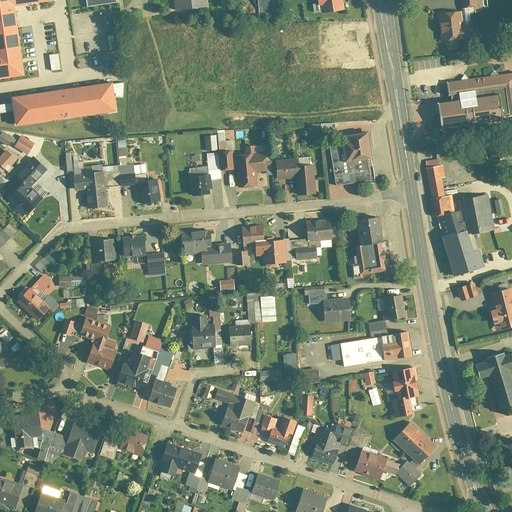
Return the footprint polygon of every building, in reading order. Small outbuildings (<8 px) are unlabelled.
[(0,0),(0,81),(25,78),(16,6),(52,1),(51,0),(0,0)] [(212,0),(178,0),(181,15),(214,9),(212,0)] [(259,0),(261,15),(275,15),(274,0),(259,0)] [(341,0),(317,0),(318,6),(323,6),(323,15),(343,14),(341,0)] [(451,5),(428,6),(430,33),(460,31),(460,19),(452,19),(451,5)] [(483,5),(466,5),(467,21),(483,20),(483,5)] [(317,24),(292,24),(292,40),(318,39),(317,24)] [(362,56),(359,36),(329,42),(331,52),(344,49),(345,59),(362,56)] [(54,71),(63,70),(60,54),(51,55),(54,71)] [(431,111),(434,127),(461,122),(465,125),(469,119),(511,113),(511,75),(511,70),(461,75),(456,69),(453,76),(438,77),(441,97),(435,98),(437,109),(431,111)] [(111,83),(12,98),(16,126),(116,111),(111,83)] [(375,166),(367,125),(345,129),(345,133),(327,137),(335,181),(363,176),(361,169),(375,166)] [(29,140),(17,133),(11,143),(23,150),(29,140)] [(511,139),(495,143),(498,160),(511,157),(511,139)] [(1,147),(0,147),(0,166),(1,168),(11,157),(1,147)] [(223,147),(211,148),(213,167),(225,166),(223,147)] [(265,151),(235,154),(239,191),(255,189),(253,171),(267,170),(265,151)] [(43,168),(29,155),(10,173),(17,180),(4,193),(21,211),(39,194),(28,183),(43,168)] [(298,158),(274,161),(277,182),(295,180),(297,197),(317,195),(313,163),(299,165),(298,158)] [(454,277),(483,268),(478,251),(471,253),(466,235),(461,211),(453,213),(450,197),(443,198),(440,178),(443,178),(441,167),(438,167),(436,161),(425,162),(432,200),(430,200),(433,217),(437,217),(443,237),(442,238),(454,277)] [(99,169),(68,172),(69,188),(80,187),(82,206),(103,204),(99,169)] [(130,169),(115,171),(116,183),(134,181),(136,200),(148,198),(144,171),(131,173),(130,169)] [(204,170),(184,173),(186,193),(207,191),(204,170)] [(486,196),(459,202),(461,211),(466,235),(493,230),(486,196)] [(504,197),(496,198),(498,216),(507,214),(504,197)] [(310,245),(328,243),(324,214),(300,217),(303,244),(291,245),(293,257),(311,255),(310,245)] [(380,215),(358,218),(361,246),(384,243),(380,215)] [(263,226),(241,228),(242,248),(253,247),(254,256),(260,255),(261,268),(284,266),(282,239),(264,240),(263,226)] [(227,260),(225,239),(209,240),(208,227),(177,229),(179,251),(196,249),(197,262),(227,260)] [(160,270),(158,248),(142,250),(140,230),(118,232),(120,253),(138,252),(140,272),(160,270)] [(110,235),(89,236),(91,259),(112,257),(110,235)] [(352,284),(360,283),(359,274),(389,270),(384,243),(361,246),(358,247),(360,267),(350,268),(352,284)] [(239,265),(250,265),(250,251),(239,251),(239,265)] [(44,272),(53,264),(46,257),(37,265),(44,272)] [(34,293),(47,279),(39,272),(12,299),(32,319),(46,305),(34,293)] [(80,273),(55,274),(56,286),(81,285),(80,273)] [(230,277),(214,278),(215,290),(230,289),(230,277)] [(476,288),(461,293),(464,303),(479,298),(476,288)] [(318,300),(325,300),(325,291),(309,292),(310,307),(318,306),(318,300)] [(511,300),(510,293),(491,297),(496,316),(489,318),(492,332),(511,327),(511,300)] [(277,297),(264,298),(266,329),(279,328),(277,297)] [(353,297),(325,300),(327,322),(355,319),(353,297)] [(404,297),(384,300),(385,312),(380,312),(382,324),(407,321),(404,297)] [(204,312),(185,314),(189,344),(213,342),(211,320),(205,321),(204,312)] [(70,318),(61,314),(55,329),(64,333),(70,318)] [(110,324),(86,316),(79,338),(92,342),(85,362),(109,370),(117,342),(105,339),(110,324)] [(144,320),(131,317),(126,335),(139,338),(144,320)] [(371,326),(372,340),(388,338),(386,324),(371,326)] [(258,325),(236,326),(238,345),(259,344),(258,325)] [(416,360),(412,335),(381,340),(338,347),(342,371),(385,365),(416,360)] [(0,345),(0,344),(0,367),(8,367),(7,351),(1,352),(0,345)] [(482,382),(494,379),(505,414),(511,412),(511,357),(509,358),(508,355),(488,361),(489,364),(477,368),(482,382)] [(297,356),(284,357),(285,371),(297,371),(297,356)] [(144,366),(120,359),(114,379),(138,386),(144,366)] [(321,367),(305,369),(307,387),(323,385),(321,367)] [(419,372),(397,375),(398,385),(394,385),(395,394),(400,393),(401,403),(411,401),(423,399),(419,372)] [(175,383),(152,374),(144,396),(168,404),(175,383)] [(282,374),(262,376),(263,385),(283,383),(282,374)] [(375,375),(363,377),(366,389),(377,387),(375,375)] [(233,390),(240,392),(242,384),(236,382),(233,390)] [(234,393),(214,385),(210,396),(230,404),(234,393)] [(240,429),(251,400),(234,394),(230,406),(223,403),(217,421),(240,429)] [(314,398),(303,399),(303,417),(315,416),(314,398)] [(415,420),(411,401),(401,403),(395,404),(398,422),(415,420)] [(291,419),(280,414),(275,427),(267,424),(270,416),(262,413),(255,429),(264,432),(261,438),(280,446),(291,419)] [(38,416),(10,417),(11,439),(16,438),(16,450),(30,449),(30,437),(39,436),(38,416)] [(95,459),(105,430),(93,426),(89,437),(74,431),(69,444),(68,449),(72,451),(69,460),(79,464),(83,455),(95,459)] [(307,456),(331,463),(339,441),(352,445),(356,432),(342,427),(339,435),(316,428),(307,456)] [(442,453),(414,427),(397,445),(425,470),(442,453)] [(374,438),(356,432),(352,445),(370,451),(374,438)] [(143,442),(127,436),(120,455),(140,462),(144,451),(140,450),(143,442)] [(51,459),(57,440),(46,437),(40,455),(51,459)] [(69,444),(57,440),(52,455),(69,460),(72,451),(68,449),(69,444)] [(290,454),(296,456),(298,448),(292,446),(290,454)] [(197,459),(165,449),(160,463),(163,464),(157,480),(167,483),(171,469),(191,476),(197,459)] [(112,453),(105,450),(101,462),(114,466),(116,459),(111,457),(112,453)] [(404,468),(363,455),(357,472),(365,475),(364,479),(384,484),(387,473),(397,476),(404,468)] [(233,470),(211,463),(207,478),(217,481),(215,487),(226,491),(233,470)] [(404,468),(397,476),(414,491),(425,479),(409,463),(404,468)] [(26,471),(21,487),(33,491),(38,474),(26,471)] [(279,483),(256,476),(250,494),(274,501),(279,483)] [(193,495),(197,479),(188,477),(183,492),(193,495)] [(207,482),(197,479),(193,495),(202,498),(207,482)] [(21,487),(0,480),(0,504),(14,509),(21,487)] [(233,505),(238,489),(231,487),(225,503),(233,505)] [(164,492),(152,489),(150,496),(161,499),(164,492)] [(245,491),(238,489),(233,505),(240,508),(245,491)] [(314,511),(319,500),(295,491),(287,510),(291,511),(314,511)] [(79,511),(84,496),(71,492),(65,511),(68,511),(79,511)] [(62,511),(65,503),(41,495),(35,511),(62,511)] [(95,511),(99,501),(84,496),(80,511),(82,511),(95,511)]
